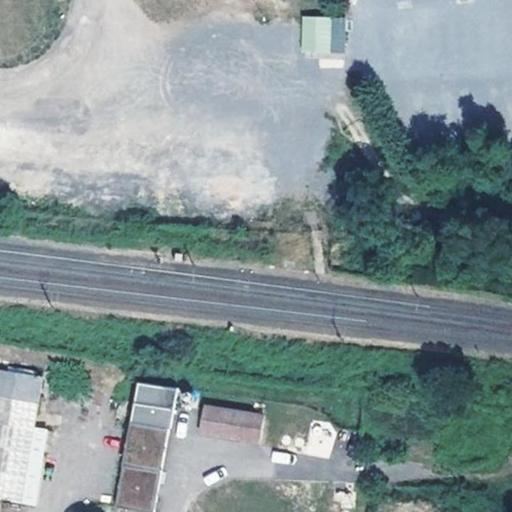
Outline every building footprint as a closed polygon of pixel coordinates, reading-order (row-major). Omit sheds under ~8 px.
[(343,51),(344,17),(303,17),(303,50),(343,51)] [(0,496),(19,500),(39,378),(0,372),(0,496)] [(173,387),(134,380),(126,421),(166,427),(173,387)] [(261,416),(202,405),(198,431),(256,441),(261,416)] [(157,469),(166,427),(126,421),(119,462),(157,469)] [(150,511),(157,469),(119,462),(112,504),(150,511)]
